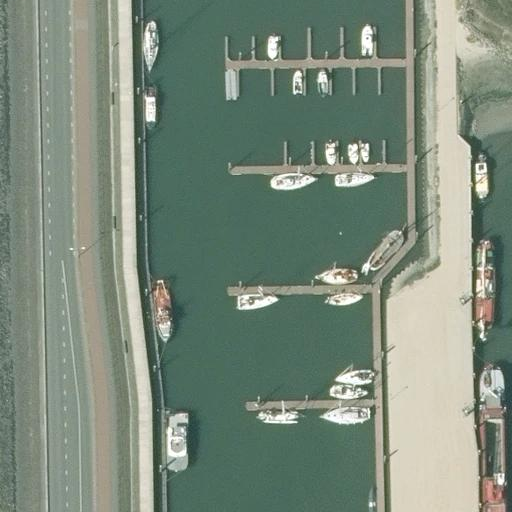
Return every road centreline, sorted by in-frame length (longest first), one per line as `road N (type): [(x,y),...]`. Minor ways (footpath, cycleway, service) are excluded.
road 1 (unclassified): [(442,511),(438,342),(453,270),(449,0)]
road 2 (secondary): [(64,511),(57,0)]
